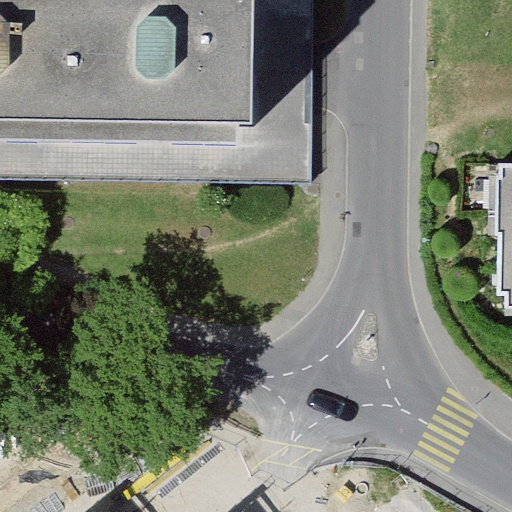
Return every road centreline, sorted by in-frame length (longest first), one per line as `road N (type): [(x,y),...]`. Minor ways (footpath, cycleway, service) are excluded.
road 1 (residential): [(379,0),(378,269),(355,398)]
road 2 (residential): [(0,326),(203,374),(355,398)]
road 3 (residential): [(355,398),(405,413),(511,471)]
